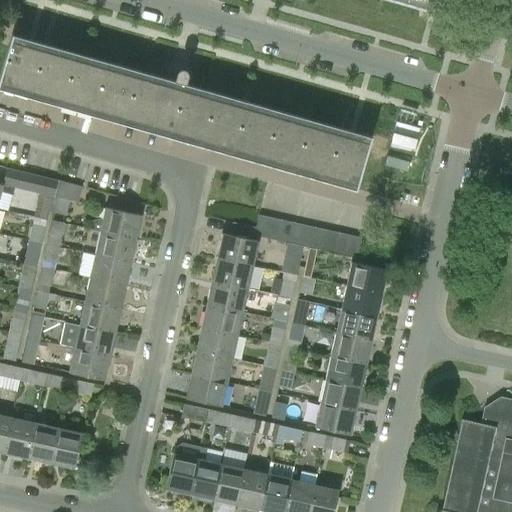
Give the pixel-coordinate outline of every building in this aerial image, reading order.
[(355,137),(354,137),(349,136),(204,94),(191,90),(196,73),(179,68),(163,64),(158,81),(143,77),(33,46),(27,44),(10,39),(0,73),(0,81),(164,128),(357,184),(369,141),(355,137)] [(57,180),(12,169),(8,186),(35,193),(39,194),(52,197),(53,197),(54,195),(57,180)] [(81,186),(57,179),(57,180),(54,195),(55,195),(52,210),(66,213),(70,198),(78,200),(81,186)] [(52,197),(39,194),(36,207),(34,216),(46,219),(49,209),(52,197)] [(105,206),(102,219),(99,218),(90,221),(92,229),(100,231),(100,230),(136,239),(142,214),(105,206)] [(270,217),(259,214),(256,227),(254,235),(266,237),(270,217)] [(46,219),(34,216),(29,239),(41,242),(46,219)] [(277,240),(282,219),(270,217),(266,237),(277,240)] [(65,222),(52,219),(46,243),(60,246),(65,222)] [(282,219),(277,240),(288,242),(293,222),(282,219)] [(217,256),(253,264),(259,240),(253,239),(254,235),(256,227),(232,222),(230,234),(222,232),(217,256)] [(293,222),(288,242),(300,245),(304,224),(293,222)] [(304,224),(300,245),(302,246),(308,247),(311,247),(316,227),(304,224)] [(316,227),(311,247),(316,249),(323,250),(327,230),(316,227)] [(94,254),(131,262),(136,239),(100,230),(100,231),(94,254)] [(327,230),(323,250),(334,253),(338,232),(327,230)] [(345,255),(350,235),(338,232),(334,253),(345,255)] [(350,235),(345,255),(357,258),(361,237),(350,235)] [(41,242),(29,239),(24,263),(36,266),(41,242)] [(60,246),(46,243),(41,267),(55,270),(60,246)] [(307,252),(305,260),(313,261),(316,249),(311,247),(308,247),(307,252)] [(131,262),(94,254),(89,277),(126,285),(131,262)] [(253,264),(217,256),(212,279),(248,287),(253,264)] [(346,285),(382,293),(387,269),(351,261),(346,285)] [(36,266),(24,263),(18,287),(31,289),(36,266)] [(48,293),(48,292),(49,286),(51,286),(55,270),(41,267),(36,290),(48,293)] [(302,275),(297,298),(310,301),(315,278),(302,275)] [(126,285),(89,277),(84,301),(121,309),(126,285)] [(248,287),(212,279),(206,303),(243,311),(248,287)] [(292,297),(295,281),(282,279),(279,295),(292,297)] [(341,308),(376,316),(382,293),(346,285),(341,308)] [(31,289),(18,287),(13,310),(26,312),(31,289)] [(48,299),(59,302),(61,295),(48,292),(48,293),(36,290),(31,313),(44,316),(48,299)] [(294,315),(306,318),(310,301),(297,298),(294,315)] [(121,309),(84,301),(79,324),(115,332),(121,309)] [(286,321),(290,305),(275,302),(269,317),(286,321)] [(243,311),(206,303),(201,326),(238,334),(243,311)] [(335,332),(371,340),(376,316),(341,308),(335,332)] [(26,312),(13,310),(8,333),(20,336),(26,312)] [(44,316),(31,313),(26,337),(39,340),(44,316)] [(305,324),(292,322),(287,345),(300,348),(305,324)] [(115,332),(79,324),(73,348),(110,356),(115,332)] [(238,334),(201,326),(196,349),(232,357),(238,334)] [(281,345),(284,328),(272,326),(269,342),(281,345)] [(330,355),(366,363),(371,340),(335,332),(330,355)] [(3,357),(15,360),(20,336),(8,333),(3,357)] [(20,361),(33,364),(39,340),(26,337),(20,361)] [(282,368),(294,371),(300,348),(287,345),(282,368)] [(110,356),(73,348),(68,372),(105,380),(110,356)] [(232,357),(196,349),(191,373),(227,381),(232,357)] [(280,351),(266,349),(263,364),(276,367),(280,351)] [(325,378),(361,386),(366,363),(330,355),(325,378)] [(0,362),(0,374),(20,379),(22,367),(0,362)] [(257,389),(271,392),(276,367),(263,364),(257,389)] [(22,367),(20,379),(43,384),(46,372),(22,367)] [(278,385),(291,388),(294,371),(282,368),(278,385)] [(46,372),(43,384),(67,389),(70,378),(46,372)] [(227,381),(191,373),(185,397),(222,406),(227,381)] [(93,383),(77,379),(70,378),(67,389),(74,391),(91,395),(93,383)] [(320,402),(356,410),(361,386),(325,378),(320,402)] [(266,415),(269,399),(256,396),(253,413),(266,415)] [(511,511),(511,399),(505,397),(504,401),(500,400),(488,408),(487,412),(483,411),(481,422),(461,418),(443,506),(442,511),(438,511),(511,511)] [(274,401),(271,418),(283,420),(287,404),(274,401)] [(356,410),(320,402),(314,426),(350,434),(356,410)] [(182,415),(197,418),(205,420),(208,409),(200,407),(184,403),(182,415)] [(208,409),(205,420),(229,425),(232,414),(208,409)] [(0,451),(3,453),(12,416),(0,413),(0,451)] [(252,430),(255,418),(232,414),(229,425),(252,430)] [(12,416),(3,453),(27,458),(35,421),(12,416)] [(35,421),(27,458),(50,463),(59,427),(35,421)] [(262,421),(259,433),(276,437),(279,424),(262,421)] [(299,442),(302,430),(279,424),(276,437),(299,442)] [(59,427),(50,463),(75,469),(83,432),(59,427)] [(323,446),(325,435),(309,431),(307,442),(323,446)] [(325,435),(323,446),(346,451),(349,440),(325,435)] [(189,494),(200,446),(182,442),(174,446),(165,489),(189,494)] [(200,446),(189,494),(212,499),(221,462),(204,459),(207,448),(200,446)] [(221,462),(212,499),(236,504),(244,468),(221,462)] [(244,468),(236,504),(259,509),(268,473),(244,468)] [(291,478),(283,511),(308,511),(315,483),(317,473),(301,470),(299,480),(291,478)] [(268,473),(259,509),(270,511),(283,511),(291,478),(268,473)] [(315,483),(308,511),(332,511),(338,488),(315,483)]
